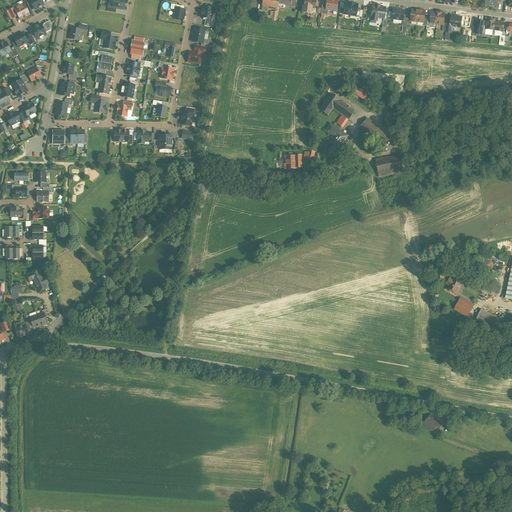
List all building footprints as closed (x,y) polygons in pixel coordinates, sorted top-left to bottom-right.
[(40,0),(30,0),(31,0),(30,0),(35,10),(39,8),(41,6),(42,7),(42,6),(43,5),(40,0)] [(125,1),(121,0),(113,0),(112,7),(108,6),(107,8),(123,11),(125,1)] [(262,0),(262,6),(278,8),(278,4),(278,0),(262,0)] [(315,1),(311,0),(305,0),(304,7),(303,7),(302,13),(307,13),(308,11),(311,11),(311,8),(314,9),(315,1)] [(330,0),(331,0),(329,0),(327,0),(326,6),(326,10),(327,10),(332,11),(333,9),(336,9),(337,1),(334,1),(333,0),(330,0)] [(19,7),(14,9),(18,16),(20,20),(23,18),(23,19),(24,18),(26,17),(27,17),(30,15),(24,4),(19,7)] [(385,8),(372,6),(371,16),(372,16),(371,20),(376,21),(377,17),(384,18),(385,8)] [(213,9),(203,7),(201,15),(203,15),(204,16),(203,18),(206,19),(211,20),(211,19),(213,9)] [(14,8),(8,11),(12,19),(18,16),(14,9),(14,8)] [(178,9),(175,9),(175,10),(174,13),(174,14),(174,18),(183,20),(185,10),(184,10),(178,9)] [(405,11),(393,10),(392,19),(402,20),(404,21),(404,18),(405,11)] [(437,13),(432,12),(431,19),(430,24),(431,24),(437,24),(438,13),(437,13)] [(463,28),(467,29),(468,23),(470,23),(471,17),(465,16),(463,28)] [(462,18),(452,17),(451,24),(450,27),(452,27),(461,28),(462,18)] [(495,21),(487,20),(486,29),(486,30),(493,30),(494,22),(495,21)] [(49,21),(43,24),(44,25),(47,32),(50,30),(51,25),(49,21)] [(478,21),(476,34),(482,35),(483,33),(484,22),(478,21)] [(494,22),(493,30),(493,31),(503,32),(504,23),(494,22)] [(41,25),(32,30),(37,39),(46,34),(45,33),(47,32),(44,25),(42,26),(41,25)] [(72,28),(70,39),(79,40),(81,31),(81,30),(78,29),(72,28)] [(205,30),(194,28),(192,40),(201,42),(203,42),(203,40),(205,30)] [(109,38),(110,32),(102,31),(100,39),(105,40),(105,37),(109,38)] [(22,33),(14,38),(15,41),(15,43),(17,46),(18,46),(18,47),(29,42),(27,38),(25,38),(22,33)] [(31,35),(30,34),(26,37),(27,38),(29,42),(30,45),(35,42),(32,37),(31,35)] [(109,38),(105,37),(105,40),(103,48),(113,50),(114,46),(115,46),(115,45),(115,43),(115,39),(109,38)] [(210,41),(203,40),(203,42),(201,42),(201,47),(204,47),(208,48),(210,41)] [(134,41),(132,41),(131,47),(143,50),(143,49),(144,43),(143,43),(134,41)] [(3,43),(0,44),(0,53),(1,57),(9,53),(11,52),(10,49),(6,42),(3,44),(3,43)] [(14,47),(10,49),(11,52),(9,53),(12,59),(18,55),(14,47)] [(143,50),(131,47),(131,48),(132,48),(130,54),(132,54),(140,56),(142,56),(142,54),(143,53),(143,50)] [(174,48),(168,47),(167,49),(166,57),(176,59),(176,55),(177,55),(177,52),(177,49),(174,48)] [(195,51),(195,54),(190,53),(188,62),(199,64),(201,55),(200,55),(201,52),(195,51)] [(108,57),(102,56),(101,63),(111,64),(113,58),(108,57)] [(111,64),(101,63),(100,69),(106,70),(110,71),(111,64)] [(137,63),(133,63),(129,63),(128,67),(127,70),(139,72),(139,69),(139,65),(138,64),(136,64),(137,63)] [(73,65),(65,64),(63,73),(69,74),(72,75),(72,73),(73,65)] [(173,69),(162,67),(161,73),(162,73),(161,79),(171,80),(172,77),(173,77),(173,73),(173,69)] [(36,68),(27,73),(32,81),(35,79),(36,80),(38,79),(38,78),(41,76),(36,68)] [(78,74),(72,73),(72,75),(69,74),(68,80),(76,81),(78,74)] [(25,75),(20,78),(21,80),(23,84),(28,81),(25,75)] [(111,78),(101,76),(101,77),(97,76),(96,82),(100,83),(98,93),(108,95),(111,78)] [(21,80),(13,85),(15,89),(14,90),(17,97),(27,92),(23,84),(21,80)] [(69,84),(61,82),(59,95),(69,97),(69,93),(73,94),(75,85),(69,84)] [(123,83),(121,90),(133,92),(134,86),(123,83)] [(368,94),(355,85),(351,91),(364,100),(368,94)] [(165,87),(161,86),(161,88),(159,96),(169,98),(171,88),(165,87)] [(5,89),(2,91),(3,94),(4,93),(7,98),(11,96),(7,88),(5,89)] [(133,92),(121,90),(121,92),(122,92),(121,96),(132,98),(133,92)] [(3,94),(0,95),(0,104),(1,106),(8,102),(7,98),(4,93),(3,94)] [(339,100),(331,94),(319,110),(328,116),(339,100)] [(385,106),(368,94),(364,100),(362,102),(379,114),(385,106)] [(354,111),(339,100),(333,109),(348,120),(354,111)] [(100,102),(96,101),(96,103),(94,112),(104,114),(104,110),(105,111),(106,106),(105,106),(106,103),(100,102)] [(64,104),(58,102),(55,115),(63,116),(63,117),(66,118),(67,114),(66,114),(68,105),(68,104),(64,104)] [(132,103),(124,102),(123,106),(128,107),(128,110),(131,111),(132,103)] [(32,103),(29,105),(27,106),(24,108),(25,111),(28,116),(29,116),(35,112),(36,111),(32,103)] [(123,106),(119,106),(118,108),(118,110),(117,116),(121,116),(122,117),(124,118),(125,117),(126,117),(128,110),(128,107),(123,106)] [(161,107),(157,106),(157,110),(156,116),(165,118),(167,108),(161,107)] [(181,118),(193,120),(193,117),(192,117),(193,113),(186,111),(185,113),(183,112),(182,116),(181,116),(181,118)] [(15,113),(12,114),(8,116),(6,118),(11,126),(14,124),(14,125),(17,123),(19,121),(20,121),(17,116),(15,113)] [(25,120),(22,113),(17,116),(20,121),(19,121),(20,123),(23,122),(25,121),(26,121),(25,120)] [(342,116),(337,124),(341,127),(346,119),(342,116)] [(193,120),(181,118),(181,120),(181,125),(184,125),(184,126),(188,126),(191,126),(192,122),(193,120)] [(367,119),(360,128),(382,147),(390,138),(367,119)] [(347,136),(330,125),(326,131),(330,134),(330,133),(336,137),(331,144),(329,142),(334,146),(336,147),(339,149),(341,145),(341,144),(343,141),(343,142),(347,136)] [(64,132),(54,131),(54,132),(54,138),(53,138),(53,143),(54,143),(55,144),(56,144),(64,144),(64,142),(64,137),(64,132),(64,131),(64,132)] [(144,131),(141,131),(141,132),(138,132),(138,141),(138,144),(144,144),(144,141),(149,142),(149,135),(148,135),(148,132),(144,132),(144,131)] [(172,136),(159,136),(159,141),(159,150),(172,150),(172,141),(172,136)] [(333,147),(330,147),(328,150),(329,153),(331,155),(334,154),(336,151),(336,148),(336,147),(334,146),(333,147)] [(307,152),(303,152),(303,160),(313,162),(314,152),(307,151),(307,152)] [(295,157),(285,157),(285,159),(284,159),(284,166),(285,166),(285,169),(295,168),(295,167),(301,167),(301,156),(295,156),(295,157)] [(400,157),(376,162),(379,177),(403,172),(400,157)] [(28,173),(14,174),(14,181),(24,181),(24,182),(25,182),(25,181),(29,181),(29,180),(28,180),(28,173)] [(45,173),(35,173),(35,182),(41,182),(46,182),(46,180),(45,173)] [(21,188),(16,188),(16,190),(16,197),(19,197),(23,197),(26,197),(26,188),(21,188)] [(43,192),(37,192),(37,202),(41,202),(41,203),(44,203),(44,202),(49,202),(49,193),(48,192),(43,192)] [(18,208),(14,208),(14,209),(11,209),(11,210),(10,212),(10,215),(11,216),(11,217),(20,217),(22,217),(22,211),(22,209),(18,209),(18,208)] [(48,208),(38,209),(38,214),(35,214),(35,218),(38,218),(48,218),(48,215),(49,215),(49,211),(48,211),(48,208)] [(47,288),(38,270),(30,273),(39,292),(47,288)] [(453,280),(450,279),(447,284),(450,285),(448,289),(452,291),(451,292),(456,294),(458,292),(457,291),(459,289),(458,288),(460,286),(461,286),(462,284),(463,282),(454,277),(453,280)] [(498,287),(487,281),(484,287),(495,292),(498,287)] [(14,287),(10,287),(10,296),(3,296),(3,300),(18,300),(18,293),(21,293),(21,286),(14,286),(14,287)] [(474,305),(461,298),(458,302),(472,310),(474,305)] [(458,302),(455,309),(468,317),(472,310),(458,302)] [(509,323),(481,310),(476,319),(485,324),(483,329),(501,338),(509,323)] [(43,313),(37,316),(40,326),(42,325),(47,323),(45,318),(43,313)] [(30,318),(32,323),(33,328),(38,326),(38,327),(40,326),(37,316),(30,318)] [(7,322),(0,324),(3,332),(10,330),(7,322)] [(20,324),(19,324),(19,323),(15,325),(16,328),(15,328),(18,338),(22,337),(25,336),(25,335),(28,334),(27,332),(25,325),(24,323),(22,324),(21,324),(20,324)] [(433,415),(423,424),(433,432),(437,427),(439,429),(443,425),(433,416),(434,415),(433,415)]
